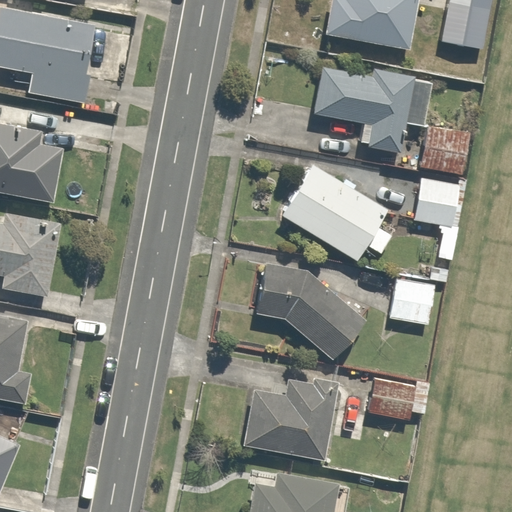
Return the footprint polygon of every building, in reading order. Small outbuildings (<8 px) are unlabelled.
[(403,51),(415,0),(324,0),(315,31),(403,51)] [(491,0),(441,0),(436,39),(484,46),(491,0)] [(79,71),(87,26),(0,10),(0,65),(27,70),(23,93),(79,103),(84,74),(79,71)] [(368,78),(317,69),(311,109),(360,121),(359,143),(397,153),(402,121),(421,124),(427,83),(370,66),(368,78)] [(466,127),(422,121),(417,164),(461,170),(466,127)] [(36,133),(0,125),(0,192),(47,203),(59,150),(33,145),(36,133)] [(381,212),(307,163),(275,218),(349,261),(361,245),(376,255),(388,236),(375,227),(381,212)] [(432,254),(454,256),(462,175),(414,170),(410,217),(436,219),(432,254)] [(0,286),(41,293),(53,220),(0,211),(0,286)] [(300,269),(257,264),(252,314),(278,318),(328,360),(363,321),(300,269)] [(425,276),(389,273),(386,315),(429,318),(431,280),(445,281),(446,266),(426,265),(425,276)] [(12,366),(21,321),(0,317),(0,398),(19,402),(25,369),(12,366)] [(369,374),(363,408),(405,415),(407,407),(425,410),(431,377),(412,374),(410,381),(369,374)] [(275,391),(246,387),(237,444),(323,461),(337,383),(280,377),(275,391)] [(0,473),(14,442),(0,435),(0,473)] [(329,511),(335,485),(272,470),(274,484),(252,480),(244,511),(329,511)]
